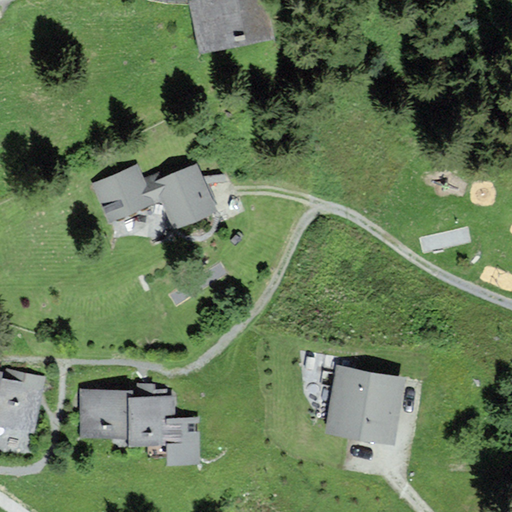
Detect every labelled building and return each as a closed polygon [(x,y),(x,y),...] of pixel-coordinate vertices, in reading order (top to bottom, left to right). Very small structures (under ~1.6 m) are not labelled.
[(260,0),(212,0),(197,3),(206,45),(268,32),(260,0)] [(175,223),(213,207),(196,167),(162,181),(160,175),(143,182),(137,168),(98,184),(111,217),(163,196),(175,223)] [(401,379),(340,368),(330,430),(390,440),(401,379)] [(43,377),(4,369),(3,372),(0,384),(0,422),(32,429),(43,377)] [(85,435),(133,435),(133,398),(133,391),(84,391),(85,435)] [(174,420),(173,398),(133,398),(133,435),(134,441),(169,441),(169,461),(198,461),(198,420),(174,420)]
